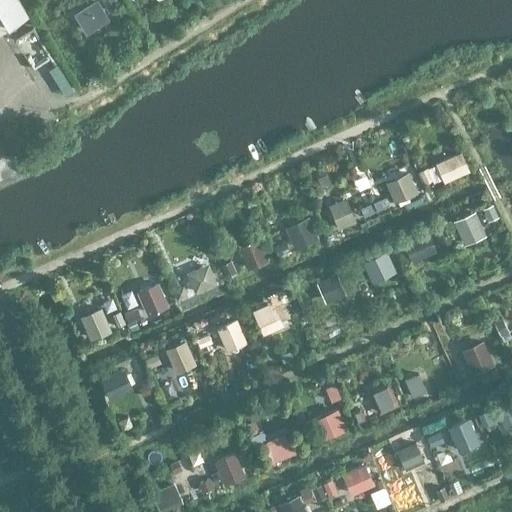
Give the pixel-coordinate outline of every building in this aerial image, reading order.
[(0,0),(0,14),(9,28),(30,15),(20,0),(0,0)] [(88,31),(111,17),(100,0),(92,0),(75,11),(88,31)] [(446,180),(471,168),(461,149),(436,161),(446,180)] [(393,200),(419,194),(413,170),(387,177),(393,200)] [(329,203),(339,228),(357,221),(348,196),(329,203)] [(463,243),(487,234),(478,209),(454,217),(463,243)] [(295,247),(320,237),(311,214),(286,224),(295,247)] [(413,261),(438,251),(429,230),(404,241),(413,261)] [(248,267),(270,259),(261,236),(239,244),(248,267)] [(388,249),(363,259),(373,281),(397,271),(388,249)] [(197,293),(221,282),(210,260),(187,271),(197,293)] [(326,302),(347,293),(338,271),(317,280),(326,302)] [(137,290),(147,312),(169,303),(160,280),(137,290)] [(253,308),(263,333),(285,324),(275,299),(253,308)] [(103,305),(81,314),(90,338),(113,329),(103,305)] [(217,324),(226,349),(248,341),(239,316),(217,324)] [(186,337),(165,347),(177,372),(198,362),(186,337)] [(462,347),(472,372),(495,363),(485,338),(462,347)] [(101,379),(110,399),(135,388),(126,368),(101,379)] [(418,372),(406,379),(415,395),(427,388),(418,372)] [(352,407),(356,421),(400,406),(392,382),(369,390),(373,400),(352,407)] [(511,398),(497,406),(505,423),(511,419),(511,398)] [(315,415),(321,436),(347,429),(341,408),(315,415)] [(264,439),(273,461),(297,451),(288,429),(264,439)] [(396,448),(404,468),(426,459),(418,439),(396,448)] [(225,483),(247,474),(237,449),(215,458),(225,483)] [(343,473),(353,494),(377,482),(367,462),(343,473)] [(175,480),(152,489),(161,510),(184,501),(175,480)] [(283,511),(308,511),(300,491),(278,500),(283,511)]
